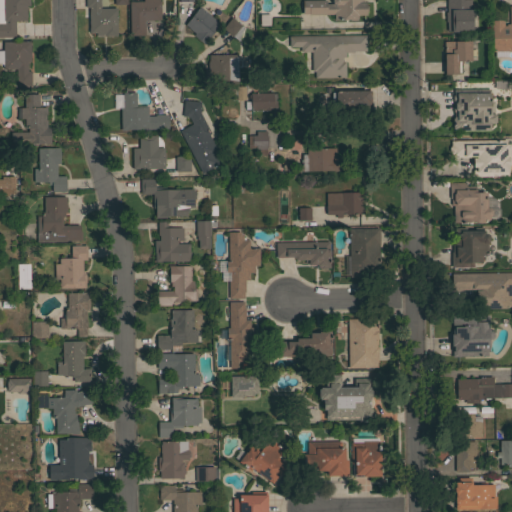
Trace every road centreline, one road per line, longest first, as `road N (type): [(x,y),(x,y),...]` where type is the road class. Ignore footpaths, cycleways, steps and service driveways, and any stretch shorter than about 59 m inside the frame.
road 1 (residential): [(410,0),(418,511)]
road 2 (residential): [(61,28),(121,255),(125,511)]
road 3 (residential): [(416,297),(284,299)]
